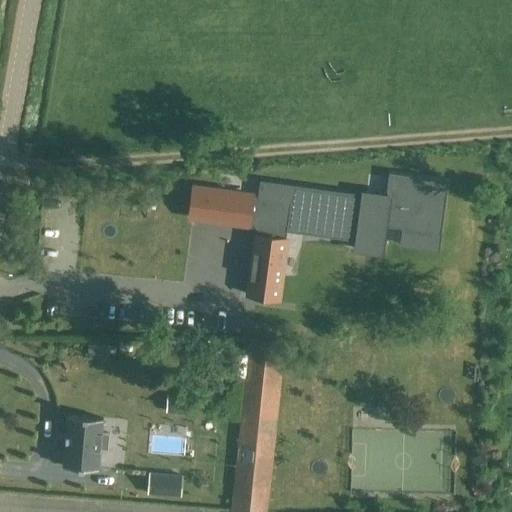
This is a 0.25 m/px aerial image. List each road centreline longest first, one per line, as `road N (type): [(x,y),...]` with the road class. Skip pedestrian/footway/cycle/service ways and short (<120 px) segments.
road 1 (track): [(1,162),(511,130)]
road 2 (tertiary): [(0,172),(30,0)]
